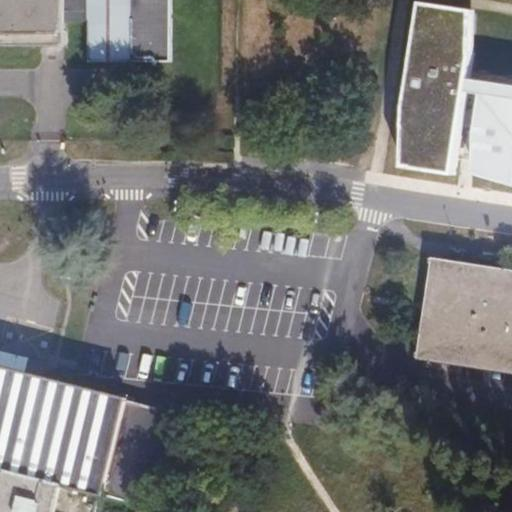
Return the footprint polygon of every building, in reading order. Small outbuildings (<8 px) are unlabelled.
[(56,0),(0,0),(0,46),(56,46),(56,22),(56,12),(56,0)] [(81,0),(56,0),(56,12),(82,12),(81,0)] [(81,0),(82,12),(82,22),(82,62),(164,61),(164,0),(81,0)] [(511,75),(477,70),(482,9),(426,1),(408,112),(406,170),(438,175),(462,179),(465,146),(473,95),(483,95),(476,177),(511,187),(511,75)] [(82,12),(56,12),(56,22),(82,22),(82,12)] [(436,259),(427,260),(413,360),(422,362),(436,259)] [(511,270),(436,259),(422,362),(511,375),(511,270)] [(0,511),(48,511),(55,488),(96,498),(97,496),(145,508),(169,415),(120,402),(120,401),(0,370),(0,511)]
